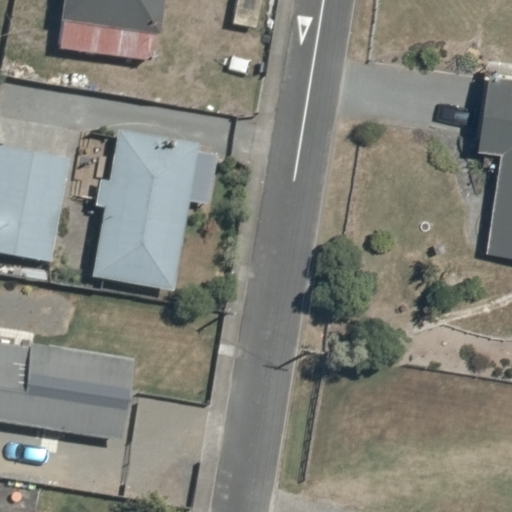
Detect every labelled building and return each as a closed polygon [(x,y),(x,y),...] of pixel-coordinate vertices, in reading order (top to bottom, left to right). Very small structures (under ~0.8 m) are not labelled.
[(68,0),(61,52),(158,65),(167,0),(68,0)] [(511,79),(496,77),(485,151),(509,154),(493,255),(511,257),(511,79)] [(201,147),(120,134),(111,187),(102,185),(98,210),(107,212),(95,281),(176,295),(191,205),(211,208),(219,158),(200,154),(201,147)] [(0,257),(53,267),(71,163),(0,150),(0,257)] [(39,429),(0,422),(0,456),(34,462),(39,429)]
